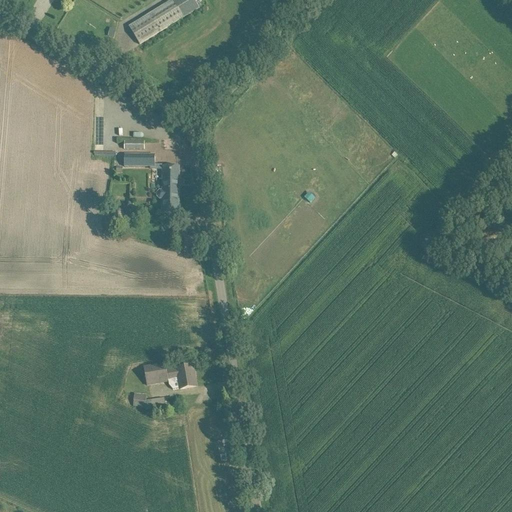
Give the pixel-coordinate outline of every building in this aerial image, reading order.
[(140,45),(184,18),(199,9),(194,0),(174,0),(129,28),(140,45)] [(144,151),(144,143),(124,142),(124,151),(144,151)] [(155,155),(124,155),(124,168),(155,168),(155,155)] [(162,167),(161,190),(160,190),(156,193),(156,197),(159,200),(161,200),(161,214),(179,214),(179,167),(162,167)] [(122,213),(113,213),(114,225),(123,225),(122,213)] [(179,390),(187,389),(196,387),(196,386),(194,387),(192,374),(194,374),(193,367),(177,370),(177,371),(167,372),(166,364),(144,368),(146,385),(167,381),(167,379),(177,378),(179,390)] [(165,401),(149,398),(147,407),(163,410),(165,401)]
